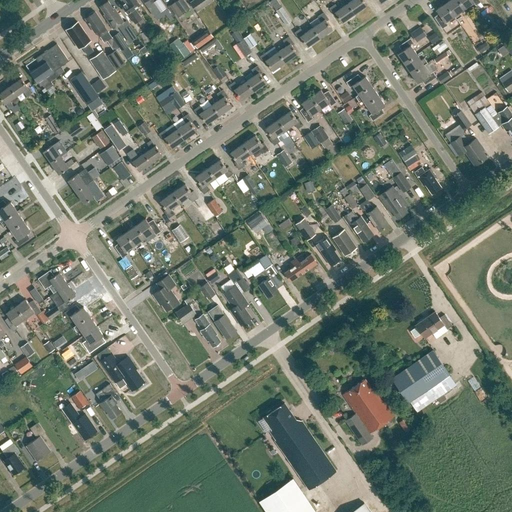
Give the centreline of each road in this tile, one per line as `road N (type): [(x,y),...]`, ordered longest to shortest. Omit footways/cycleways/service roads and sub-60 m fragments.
road 1 (residential): [(73,237),(362,36)]
road 2 (unclassified): [(180,392),(469,192)]
road 3 (unclassified): [(7,511),(180,392)]
road 4 (residential): [(469,192),(362,36)]
road 5 (residential): [(180,392),(73,237)]
road 6 (residential): [(73,237),(0,130)]
